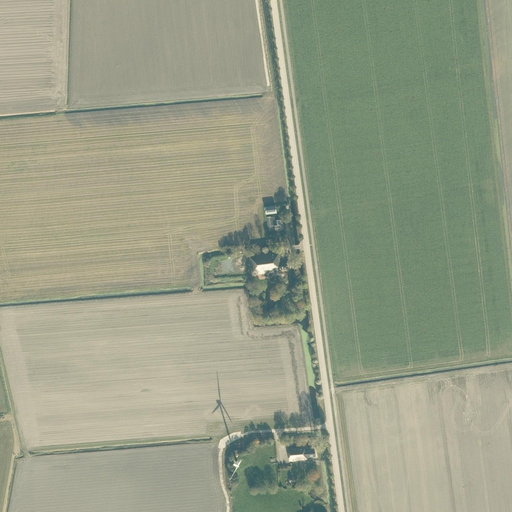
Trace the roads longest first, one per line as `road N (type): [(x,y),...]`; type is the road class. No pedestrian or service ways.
road 1 (tertiary): [(341,511),(273,0)]
road 2 (track): [(511,364),(325,390)]
